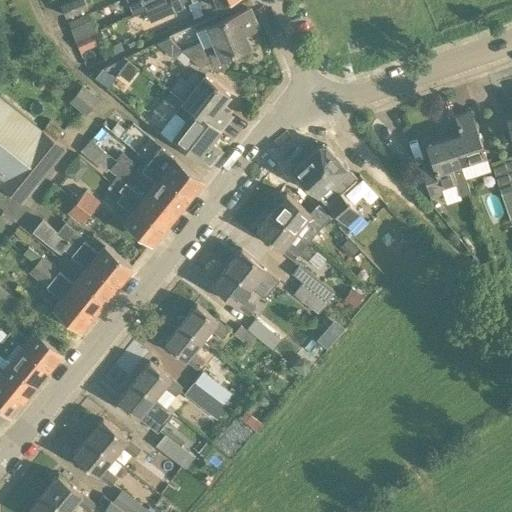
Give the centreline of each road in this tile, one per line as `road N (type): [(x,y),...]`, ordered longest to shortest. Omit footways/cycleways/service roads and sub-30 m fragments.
road 1 (residential): [(0,461),(241,161),(314,107)]
road 2 (track): [(314,107),(511,317)]
road 3 (residential): [(314,107),(511,43)]
